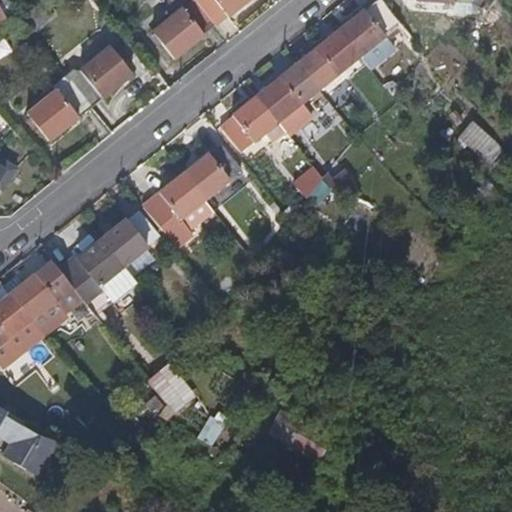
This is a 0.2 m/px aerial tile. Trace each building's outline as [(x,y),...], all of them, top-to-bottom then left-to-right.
[(202,35),(214,25),(192,0),(180,0),(185,5),(152,32),(175,59),(202,37),(202,35)] [(192,0),(214,25),(226,16),(229,17),(248,0),(192,0)] [(400,24),(391,13),(387,16),(375,2),(337,32),(358,58),(400,24)] [(42,5),(25,20),(34,31),(52,16),(42,5)] [(465,5),(464,13),(472,14),(472,5),(470,5),(467,5),(465,5)] [(358,58),(337,32),(314,50),(313,53),(298,65),(318,91),(358,58)] [(0,57),(12,51),(4,37),(0,39),(0,57)] [(72,86),(91,109),(132,77),(111,50),(84,71),(88,74),(72,86)] [(281,77),(257,96),(278,123),(288,136),(311,117),(301,105),(318,91),(298,65),(281,78),(281,77)] [(48,143),(91,109),(72,86),(65,77),(53,89),(55,92),(26,116),(48,143)] [(278,123),(257,96),(232,116),(231,119),(219,127),(241,154),(278,123)] [(481,156),(495,141),(473,121),(460,137),(481,156)] [(205,157),(182,176),(204,204),(240,175),(218,147),(207,157),(205,157)] [(326,156),(335,164),(343,155),(334,147),(326,156)] [(0,169),(4,172),(0,179),(0,190),(3,192),(17,169),(0,157),(0,169)] [(305,204),(322,182),(323,180),(312,166),(292,188),(305,204)] [(182,176),(140,209),(171,248),(187,235),(179,224),(204,204),(182,176)] [(99,242),(121,269),(157,240),(137,214),(127,222),(124,222),(99,242)] [(58,276),(77,300),(81,305),(88,314),(92,319),(134,286),(121,269),(99,242),(75,261),(57,276),(58,276)] [(6,296),(40,338),(65,317),(61,313),(77,300),(58,276),(57,276),(48,264),(31,279),(29,278),(6,296)] [(0,369),(1,371),(40,338),(6,296),(0,300),(0,369)] [(55,356),(40,338),(1,371),(16,388),(55,356)] [(165,369),(146,384),(164,406),(170,414),(189,398),(165,369)] [(150,418),(163,407),(155,397),(142,408),(150,418)] [(158,415),(164,419),(170,414),(164,406),(163,407),(158,415)] [(212,444),(229,415),(214,406),(197,435),(212,444)] [(317,463),(331,435),(278,407),(263,435),(317,463)] [(0,409),(0,443),(4,446),(0,454),(0,456),(36,477),(56,441),(0,409)]
